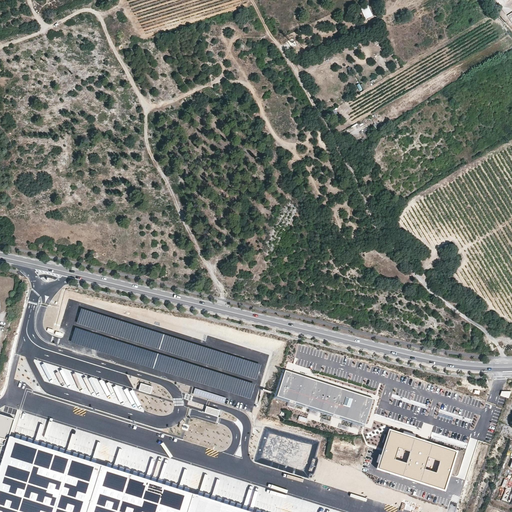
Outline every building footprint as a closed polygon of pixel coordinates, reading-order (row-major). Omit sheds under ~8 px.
[(367,4),(360,8),(365,19),(373,16),(367,4)] [(24,382),(31,383),(34,371),(26,369),(24,382)] [(366,423),(374,397),(286,369),(278,395),(366,423)] [(457,452),(389,429),(376,468),(444,491),(457,452)] [(254,511),(10,435),(0,467),(0,511),(254,511)] [(409,508),(421,511),(423,511),(427,503),(412,498),(409,508)]
